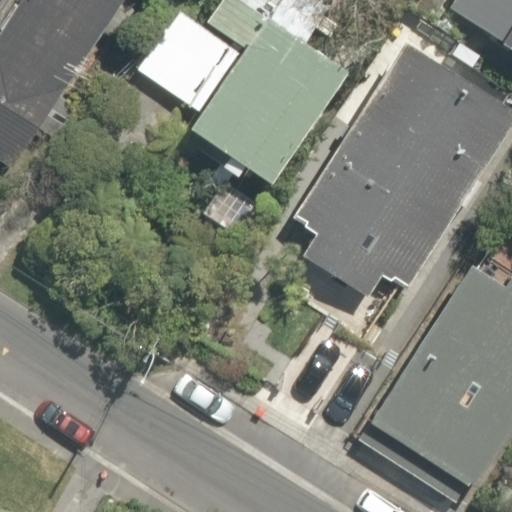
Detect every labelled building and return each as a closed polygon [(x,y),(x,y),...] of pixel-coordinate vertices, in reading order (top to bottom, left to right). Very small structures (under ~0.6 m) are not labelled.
[(0,159),(10,166),(46,110),(67,123),(77,107),(59,95),(119,0),(15,0),(0,24),(0,159)] [(241,162),(268,180),(342,69),(301,42),(328,1),(325,0),(277,0),(266,17),(239,0),(217,0),(202,23),(239,47),(187,125),(226,151),(218,163),(234,173),(241,162)] [(438,0),(430,12),(481,46),(511,1),(510,0),(438,0)] [(137,67),(198,108),(236,50),(176,9),(137,67)] [(300,253),(366,294),(380,271),(404,286),(457,202),(461,205),(478,180),(473,177),(511,115),(511,108),(401,38),(289,215),(314,231),(300,253)] [(511,259),(499,281),(465,259),(356,436),(452,498),(463,479),(471,483),(511,415),(511,259)]
